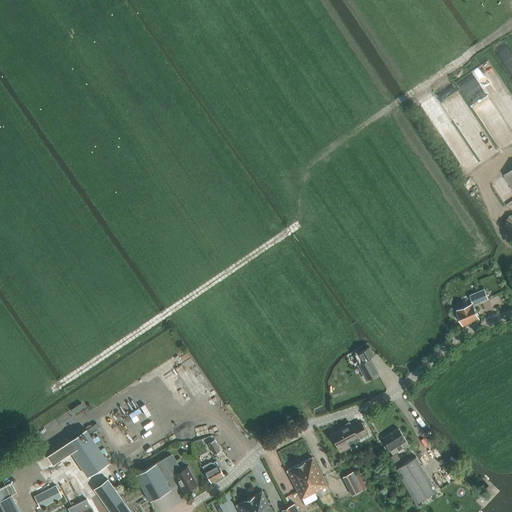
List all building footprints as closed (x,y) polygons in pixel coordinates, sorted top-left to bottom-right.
[(476,65),(485,81),(491,77),(482,61),(476,65)] [(457,310),(463,326),(480,319),(474,305),(488,299),(485,290),(470,296),(473,303),(457,310)] [(450,344),(461,335),(456,330),(445,338),(450,344)] [(366,381),(378,374),(370,359),(374,357),(369,348),(360,353),(365,362),(358,366),(366,381)] [(176,362),(182,370),(188,365),(182,358),(176,362)] [(120,408),(128,422),(133,419),(126,405),(120,408)] [(113,431),(118,429),(114,420),(109,422),(113,431)] [(338,432),(330,437),(339,454),(348,449),(345,444),(350,442),(350,443),(365,434),(360,425),(351,431),(349,427),(343,430),(341,429),(337,431),(338,432)] [(53,464),(71,452),(88,478),(109,464),(86,430),(47,456),(53,464)] [(398,430),(381,440),(391,456),(407,446),(398,430)] [(209,444),(214,454),(220,451),(214,441),(209,444)] [(188,466),(181,470),(172,454),(135,475),(150,501),(171,490),(166,481),(174,476),(184,492),(198,484),(188,466)] [(300,464),(315,492),(328,485),(313,457),(300,464)] [(414,458),(393,470),(396,475),(413,504),(434,492),(429,483),(414,458)] [(125,471),(129,469),(126,460),(121,462),(125,471)] [(210,470),(205,472),(211,483),(224,476),(218,465),(215,467),(212,462),(207,464),(210,470)] [(315,492),(300,464),(287,470),(302,499),(315,492)] [(354,471),(343,477),(353,494),(363,489),(354,471)] [(130,511),(107,479),(94,489),(110,511),(130,511)] [(1,488),(0,488),(0,511),(18,511),(15,505),(9,494),(15,491),(11,483),(1,488)] [(62,497),(57,486),(35,497),(40,508),(62,497)] [(250,498),(257,511),(273,511),(263,492),(250,498)] [(257,511),(250,498),(237,505),(240,511),(257,511)] [(86,499),(67,509),(68,511),(93,511),(91,507),(86,499)]
